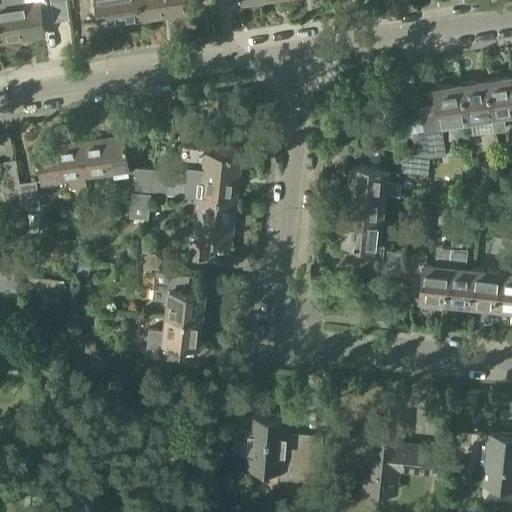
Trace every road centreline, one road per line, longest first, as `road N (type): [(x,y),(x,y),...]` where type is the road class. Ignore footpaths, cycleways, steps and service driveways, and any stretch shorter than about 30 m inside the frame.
road 1 (residential): [(511,360),(276,336),(304,52)]
road 2 (residential): [(0,101),(304,52)]
road 3 (residential): [(304,52),(511,22)]
